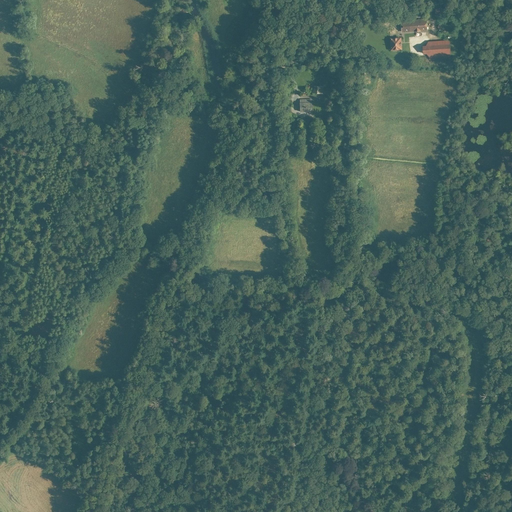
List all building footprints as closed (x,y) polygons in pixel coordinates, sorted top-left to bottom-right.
[(401,21),(402,32),(428,30),(427,19),(401,21)] [(401,38),(391,39),(392,50),(402,49),(401,38)] [(438,40),(428,41),(430,57),(449,55),(450,55),(449,40),(438,40)] [(362,68),(362,83),(371,83),(371,68),(362,68)] [(300,100),(300,112),(311,111),(311,99),(300,100)]
